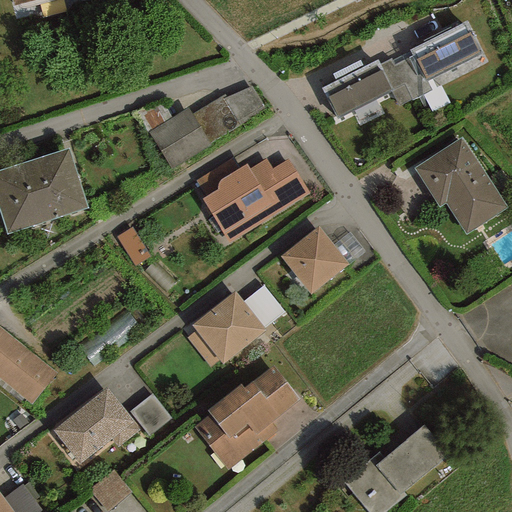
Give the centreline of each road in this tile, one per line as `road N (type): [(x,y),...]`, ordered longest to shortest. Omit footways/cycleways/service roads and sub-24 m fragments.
road 1 (residential): [(511,437),(451,335),(248,61)]
road 2 (residential): [(0,142),(248,61)]
